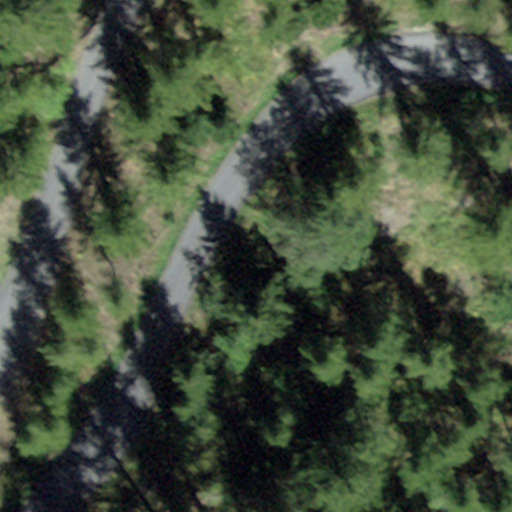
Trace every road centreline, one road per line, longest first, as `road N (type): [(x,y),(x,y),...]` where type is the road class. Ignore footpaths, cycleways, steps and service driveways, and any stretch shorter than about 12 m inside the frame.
road 1 (unclassified): [(46,511),(113,419),(222,199),(298,106),(350,72),(410,56),(511,70)]
road 2 (unclassified): [(127,0),(44,237),(0,330)]
